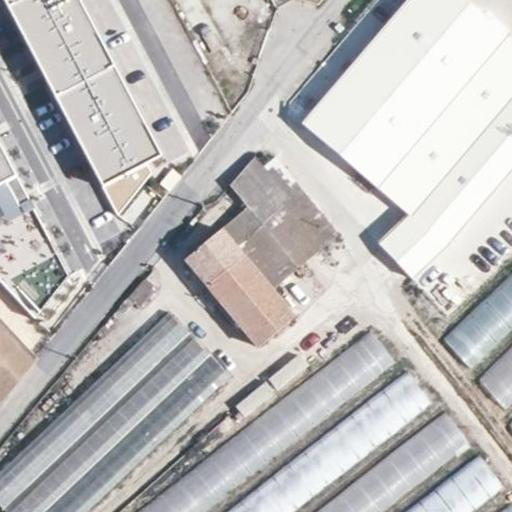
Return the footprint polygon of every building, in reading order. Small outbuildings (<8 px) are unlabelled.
[(77,0),(3,0),(103,187),(131,171),(159,156),(77,0)] [(130,0),(162,64),(190,50),(165,0),(130,0)] [(383,174),(511,22),(511,20),(488,0),(399,0),(307,109),(383,174)] [(413,200),(511,84),(511,22),(383,174),(413,200)] [(419,278),(511,189),(511,119),(385,242),(419,278)] [(0,147),(0,183),(15,176),(0,147)] [(277,157),(265,167),(256,156),(230,185),(249,205),(222,230),(186,260),(258,347),(292,317),(271,291),(338,234),(277,157)] [(113,207),(153,186),(144,169),(104,189),(113,207)] [(181,177),(172,170),(160,184),(169,191),(181,177)] [(511,257),(511,201),(407,299),(435,329),(511,257)] [(511,335),(511,272),(444,338),(476,371),(511,335)] [(168,312),(0,470),(0,505),(6,511),(87,511),(229,377),(168,312)] [(0,398),(36,355),(0,316),(0,398)] [(211,511),(398,370),(370,333),(135,511),(211,511)] [(511,402),(511,349),(480,379),(507,408),(511,402)] [(275,390),(308,367),(300,355),(267,377),(275,390)] [(408,378),(232,511),(288,511),(429,405),(408,378)] [(266,383),(234,407),(244,419),(275,395),(266,383)] [(447,419),(324,511),(382,511),(468,447),(447,419)] [(487,511),(507,497),(476,456),(403,511),(487,511)]
